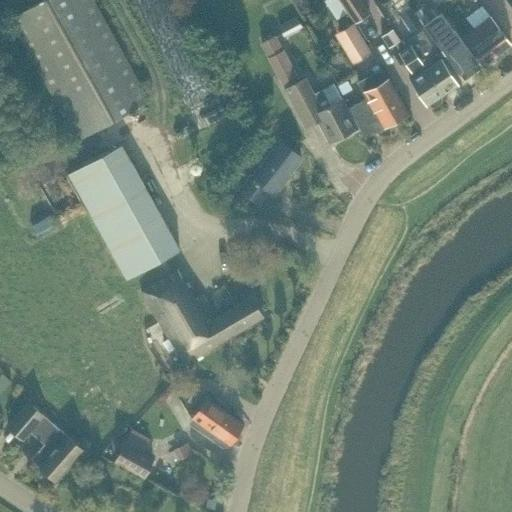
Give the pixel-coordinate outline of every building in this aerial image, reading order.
[(91,0),(43,0),(9,19),(76,140),(147,100),(91,0)] [(330,0),(314,0),(325,17),(337,10),(330,0)] [(358,0),(337,0),(354,24),(368,15),(358,0)] [(460,38),(440,12),(431,0),(430,0),(413,12),(422,24),(458,74),(476,60),(460,38)] [(421,25),(410,8),(399,15),(411,32),(421,25)] [(481,67),(511,45),(489,16),(464,34),(460,38),(476,60),(481,67)] [(352,24),(333,35),(351,65),(370,54),(352,24)] [(392,29),(381,36),(388,48),(399,41),(392,29)] [(436,55),(429,44),(421,32),(407,42),(409,45),(406,46),(441,97),(458,86),(440,58),(433,62),(430,58),(436,55)] [(333,84),(321,90),(312,94),(304,78),(299,80),(275,35),(259,42),(267,57),(299,118),(311,112),(328,143),(357,128),(346,108),(341,98),(340,98),(334,87),(333,84)] [(439,98),(441,97),(406,46),(397,52),(403,61),(410,71),(416,67),(419,72),(408,79),(425,107),(429,105),(430,107),(433,107),(439,104),(440,100),(439,98)] [(318,53),(324,73),(338,69),(332,49),(318,53)] [(365,78),(389,123),(407,113),(388,78),(385,79),(377,64),(371,68),(374,73),(365,78)] [(384,125),(389,123),(365,78),(357,82),(366,98),(348,108),(364,136),(376,130),(379,130),(384,128),(384,125)] [(347,80),(338,85),(343,93),(352,89),(347,80)] [(272,194),(300,158),(278,141),(252,175),(250,174),(239,189),(257,203),(268,190),(272,194)] [(126,279),(179,249),(121,144),(68,173),(126,279)] [(20,236),(31,231),(16,197),(5,202),(20,236)] [(39,211),(26,216),(31,230),(44,225),(39,211)] [(184,364),(262,317),(250,296),(215,317),(201,293),(194,297),(177,269),(140,292),(184,364)] [(0,393),(10,382),(1,374),(0,374),(0,393)] [(242,424),(206,399),(192,418),(214,433),(212,436),(213,440),(222,447),(226,446),(228,443),(229,444),(242,424)] [(29,459),(55,482),(82,451),(27,403),(6,427),(21,440),(28,432),(43,445),(29,459)] [(161,429),(166,422),(161,417),(155,424),(161,429)] [(152,458),(141,452),(149,438),(132,429),(114,460),(142,476),(152,458)] [(182,458),(191,454),(186,443),(177,447),(182,458)]
